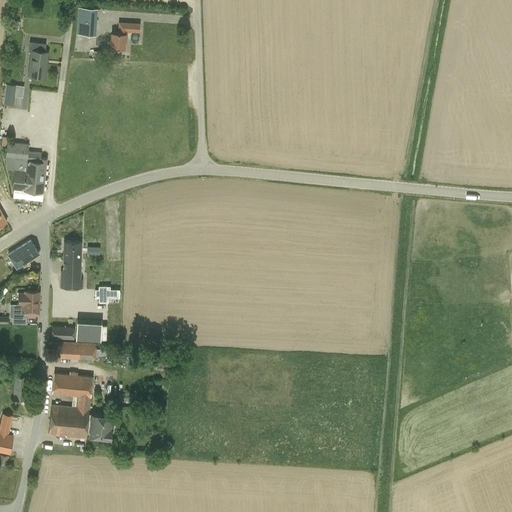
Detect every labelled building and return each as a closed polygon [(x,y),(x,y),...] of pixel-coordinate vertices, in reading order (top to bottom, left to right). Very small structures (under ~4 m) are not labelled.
[(95,35),(97,9),(78,7),(76,34),(95,35)] [(114,31),(113,33),(112,33),(111,48),(124,49),(124,43),(126,43),(127,32),(139,33),(139,24),(119,22),(117,31),(114,31)] [(28,50),(31,50),(28,76),(45,77),(48,52),(45,52),(45,44),(29,42),(28,50)] [(6,84),(3,103),(15,105),(17,85),(6,84)] [(14,189),(13,199),(42,202),(43,192),(47,158),(41,158),(41,152),(28,151),(29,144),(7,142),(5,158),(6,169),(14,170),(12,189),(14,189)] [(7,255),(16,269),(39,254),(30,240),(7,255)] [(64,241),(63,271),(61,271),(60,288),(82,288),(82,279),(80,279),(80,242),(64,241)] [(119,298),(119,291),(110,291),(110,288),(99,288),(99,291),(96,291),(96,298),(99,298),(99,303),(108,303),(108,298),(119,298)] [(18,293),(17,302),(17,305),(15,305),(15,317),(13,319),(12,324),(26,325),(26,317),(24,317),(24,316),(24,314),(39,314),(39,291),(24,291),(24,293),(18,293)] [(101,319),(76,317),(75,340),(100,341),(101,319)] [(51,338),(74,339),(75,327),(52,326),(51,338)] [(96,343),(56,341),(55,357),(96,359),(96,356),(102,357),(103,349),(95,349),(96,343)] [(77,396),(77,400),(76,406),(50,404),(48,434),(86,438),(89,408),(91,396),(93,376),(77,375),(77,372),(69,372),(69,374),(53,372),(52,394),(72,396),(77,396)] [(14,377),(13,400),(26,401),(26,376),(14,377)] [(2,414),(0,422),(0,451),(9,453),(13,436),(8,435),(13,416),(2,414)] [(110,440),(111,428),(112,416),(90,415),(88,437),(110,440)] [(8,461),(9,457),(0,455),(0,465),(6,466),(7,461),(8,461)]
